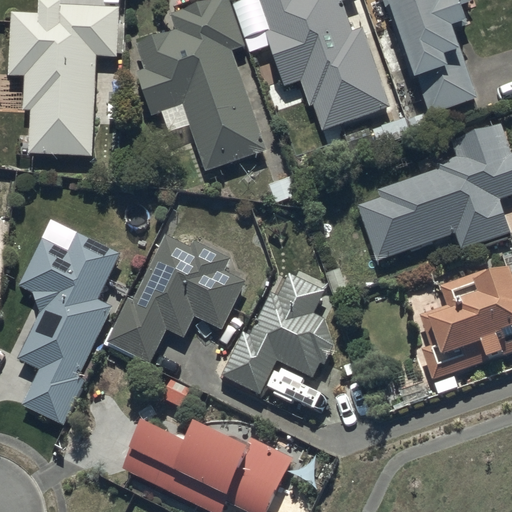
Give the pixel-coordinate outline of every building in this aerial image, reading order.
[(119,5),(62,2),(61,0),(39,0),(40,11),(12,10),(9,73),(26,74),(24,109),(32,109),(30,152),(94,155),(98,55),(117,55),(119,5)] [(269,149),(233,49),(246,44),(229,0),(200,0),(170,11),(176,28),(137,42),(146,68),(138,71),(154,115),(164,111),(171,130),(189,123),(207,171),(269,149)] [(260,0),(271,29),(267,31),(287,85),(302,80),(311,104),(315,103),(325,131),(392,107),(362,26),(354,29),(344,1),(347,0),(260,0)] [(385,0),(411,76),(417,74),(431,114),(479,97),(462,46),(463,46),(455,21),(470,15),(466,3),(473,1),(472,0),(385,0)] [(381,196),(358,203),(378,260),(456,234),(461,248),(511,230),(511,226),(502,197),(511,193),(511,148),(503,122),(452,139),(457,156),(436,163),(437,168),(378,188),(381,196)] [(70,248),(43,236),(20,283),(35,291),(37,298),(41,310),(20,356),(40,366),(23,402),(68,424),(88,381),(80,377),(114,306),(99,299),(122,252),(78,231),(70,248)] [(191,246),(166,233),(135,299),(129,296),(114,327),(112,325),(103,344),(135,359),(137,356),(150,363),(167,328),(185,337),(196,315),(223,327),(246,280),(227,270),(232,258),(194,240),(191,246)] [(486,268),(440,283),(447,302),(420,312),(430,343),(421,346),(432,378),(511,349),(511,264),(488,272),(486,268)] [(328,290),(290,271),(279,293),(272,290),(251,334),(244,330),(222,373),(262,392),(279,359),(314,376),(322,360),(325,362),(335,342),(326,317),(316,311),(328,290)] [(191,388),(171,378),(163,397),(183,406),(191,388)] [(144,415),(124,467),(216,511),(221,511),(228,499),(253,511),(265,511),(293,456),(253,436),(250,441),(197,416),(188,436),(144,415)]
